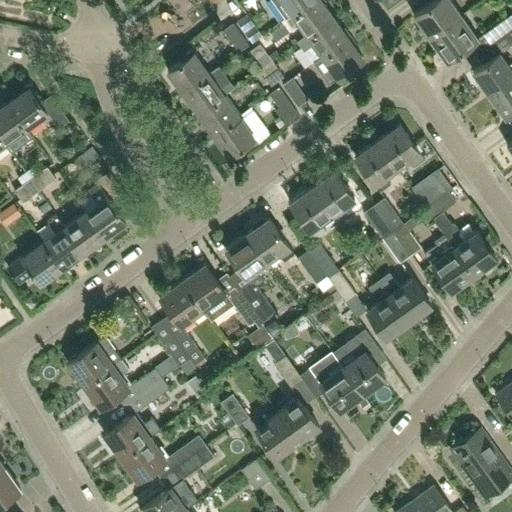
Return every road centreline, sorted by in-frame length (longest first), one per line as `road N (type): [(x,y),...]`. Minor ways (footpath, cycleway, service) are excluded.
road 1 (residential): [(0,377),(80,511),(329,511),(511,301)]
road 2 (residential): [(511,227),(410,78),(388,82),(187,223)]
road 3 (residential): [(0,357),(187,223)]
road 4 (residential): [(187,223),(111,108),(111,51)]
